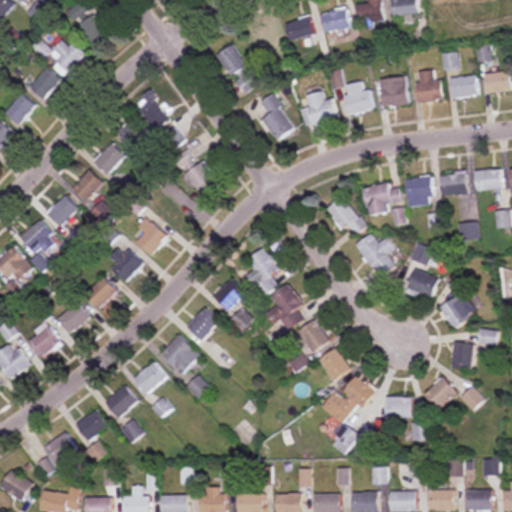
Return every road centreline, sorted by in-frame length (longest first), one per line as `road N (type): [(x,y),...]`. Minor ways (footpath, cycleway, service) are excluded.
road 1 (residential): [(511,133),(312,168),(268,198),(59,400),(0,443)]
road 2 (residential): [(404,346),(365,326),(268,198),(137,0)]
road 3 (residential): [(248,0),(223,9),(133,76),(0,206)]
